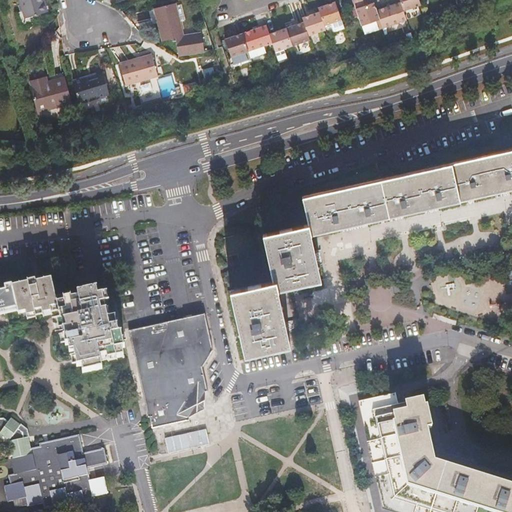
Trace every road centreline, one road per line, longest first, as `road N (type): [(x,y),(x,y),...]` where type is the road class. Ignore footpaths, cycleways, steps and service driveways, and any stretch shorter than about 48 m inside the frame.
road 1 (residential): [(511,353),(437,342),(233,382),(224,374),(171,168)]
road 2 (secondary): [(511,65),(171,168)]
road 3 (secondary): [(171,168),(0,203)]
